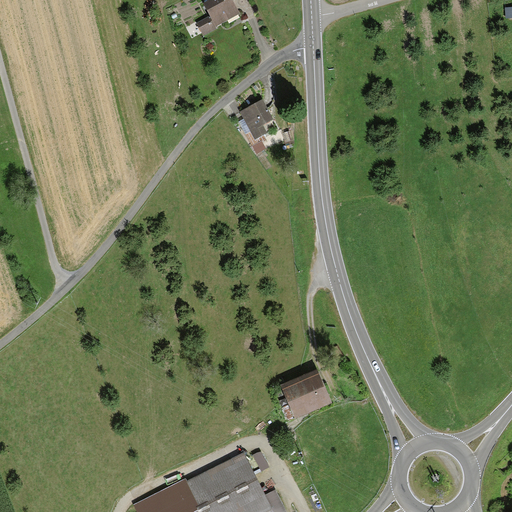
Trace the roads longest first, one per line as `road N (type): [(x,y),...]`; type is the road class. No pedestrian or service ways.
road 1 (unclassified): [(0,345),(75,278),(208,115),(266,68),(313,44)]
road 2 (primary): [(383,392),(329,249),(313,44)]
road 3 (track): [(65,287),(0,61)]
